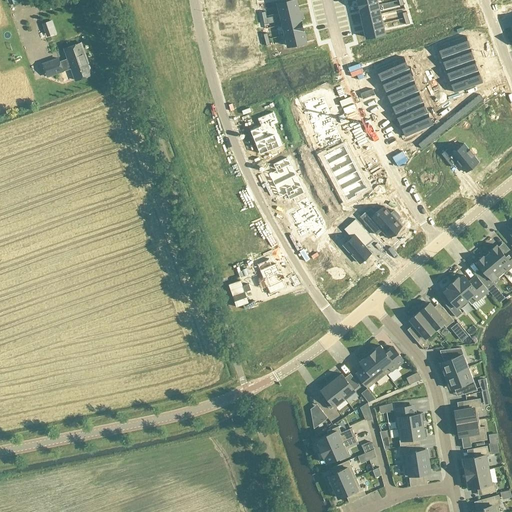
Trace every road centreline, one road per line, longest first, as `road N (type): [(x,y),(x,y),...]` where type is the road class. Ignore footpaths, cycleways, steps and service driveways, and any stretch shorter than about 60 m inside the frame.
road 1 (unclassified): [(106,0),(245,393)]
road 2 (residential): [(193,0),(231,136),(269,218),(341,329)]
road 3 (residential): [(441,242),(372,137),(327,0)]
road 4 (tertiary): [(0,453),(170,418),(245,393)]
road 5 (residential): [(371,303),(428,374),(452,487)]
road 6 (unclassified): [(245,393),(288,511)]
